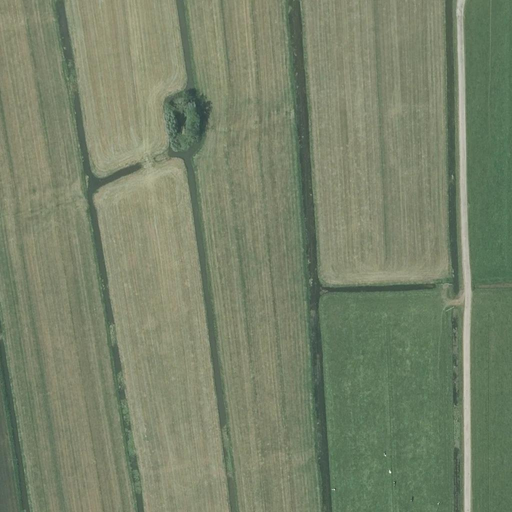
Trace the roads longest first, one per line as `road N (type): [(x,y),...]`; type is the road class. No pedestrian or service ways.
road 1 (track): [(190,0),(211,140),(204,188),(244,511)]
road 2 (track): [(461,0),(467,511)]
